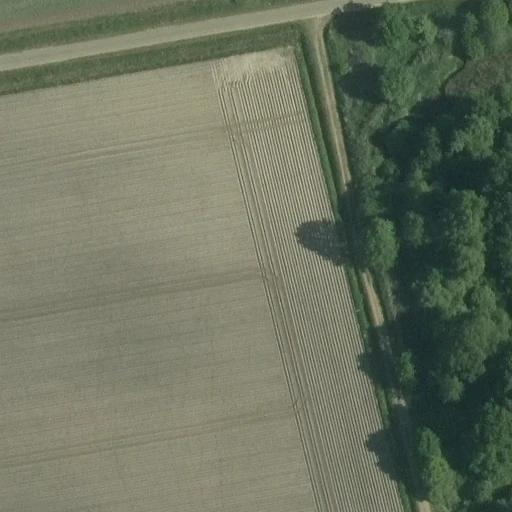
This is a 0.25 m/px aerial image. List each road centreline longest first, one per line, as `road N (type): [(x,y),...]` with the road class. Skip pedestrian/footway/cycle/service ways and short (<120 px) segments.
road 1 (track): [(310,10),(426,511)]
road 2 (unclassified): [(0,63),(374,0)]
